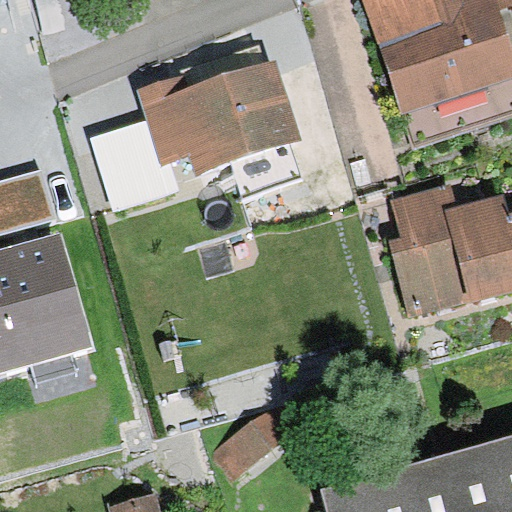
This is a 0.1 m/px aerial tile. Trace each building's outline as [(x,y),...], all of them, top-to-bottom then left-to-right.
[(422,0),(395,0),(374,6),(404,111),(511,79),(495,23),(511,18),(511,0),(487,0),(427,18),(422,0)] [(188,74),(139,91),(149,120),(164,163),(169,161),(190,153),(197,174),(229,163),(243,202),(307,180),(294,143),(304,140),(274,55),(192,84),(188,74)] [(164,163),(149,120),(92,139),(116,209),(178,188),(169,161),(164,163)] [(42,172),(0,184),(0,233),(55,218),(42,172)] [(450,189),(394,204),(403,239),(393,242),(412,316),(511,290),(511,213),(507,215),(502,197),(455,209),(450,189)] [(0,253),(0,377),(92,349),(58,236),(0,253)] [(511,511),(511,448),(325,500),(327,511),(511,511)] [(112,511),(163,511),(159,493),(111,505),(112,511)]
